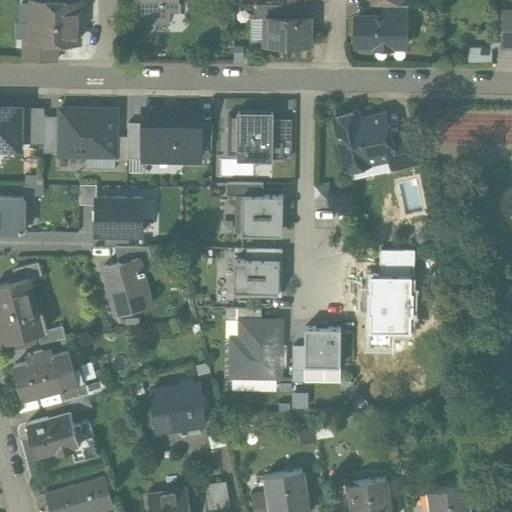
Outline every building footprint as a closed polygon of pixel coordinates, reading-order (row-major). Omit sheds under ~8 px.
[(137,0),(137,3),(143,8),(143,22),(168,22),(168,3),(178,3),(178,0),(137,0)] [(60,1),(33,1),(33,23),(38,23),(38,41),(38,42),(57,42),(78,43),(79,3),(60,3),(60,1)] [(287,5),(257,5),(257,19),(265,19),(265,18),(287,18),(287,5)] [(400,6),(385,6),(385,17),(406,18),(409,18),(409,6),(400,6)] [(511,11),(502,12),(502,48),(511,47),(511,11)] [(385,17),(358,17),(358,45),(375,45),(375,48),(393,49),(393,46),(406,46),(406,18),(385,17)] [(287,18),(265,18),(265,19),(265,44),(310,44),(311,19),(287,18)] [(38,42),(38,41),(25,40),(24,61),(56,62),(57,42),(38,42)] [(491,48),(468,49),(469,63),(491,62),(491,48)] [(20,108),(0,107),(0,147),(20,147),(19,144),(20,108)] [(19,144),(44,144),(44,117),(45,108),(20,108),(19,144)] [(116,110),(60,109),(60,117),(59,153),(59,155),(88,155),(87,169),(115,169),(115,160),(128,160),(128,136),(116,136),(116,110)] [(201,110),(144,110),(144,124),(143,160),(201,161),(201,148),(211,148),(211,124),(201,124),(201,110)] [(273,112),(237,112),(237,116),(228,116),(227,155),(237,155),(237,160),(272,160),(272,158),(283,158),(283,155),(291,155),(292,119),(273,119),(273,112)] [(358,112),(335,117),(348,180),(391,171),(386,151),(393,149),(392,142),(386,114),(360,120),(358,112)] [(44,153),(59,153),(60,117),(44,117),(44,144),(44,153)] [(143,160),(144,124),(128,123),(128,136),(128,160),(143,160)] [(402,140),(392,142),(393,149),(386,151),(391,171),(420,164),(413,130),(400,132),(402,140)] [(227,196),(236,196),(235,220),(242,220),(241,235),(282,236),(283,197),(263,197),(263,185),(227,184),(227,196)] [(329,186),(313,185),(313,201),(329,201),(329,186)] [(142,199),(96,198),(97,186),(80,186),(80,205),(96,205),(96,234),(105,234),(105,246),(116,246),(129,246),(129,235),(142,235),(142,199)] [(24,198),(0,197),(0,232),(23,233),(24,198)] [(129,246),(116,246),(120,263),(139,258),(140,260),(152,257),(149,246),(129,246)] [(377,270),(366,270),(365,289),(357,289),(356,325),(365,325),(364,348),(394,349),(394,333),(415,334),(417,247),(377,246),(377,270)] [(246,261),(235,261),(234,292),(237,292),(237,296),(282,296),(282,282),(280,282),(280,249),(246,248),(246,261)] [(120,263),(103,268),(104,269),(115,312),(115,313),(115,314),(151,305),(140,260),(139,258),(120,263)] [(38,263),(16,269),(19,281),(29,278),(30,280),(42,276),(38,263)] [(19,281),(0,286),(0,314),(7,342),(39,333),(34,315),(39,314),(30,280),(29,278),(19,281)] [(261,308),(225,308),(224,319),(261,320),(261,308)] [(261,320),(224,319),(224,337),(229,337),(228,379),(232,379),(232,389),(276,390),(276,377),(282,378),(283,320),(261,320)] [(63,326),(44,331),(44,332),(40,333),(43,344),(66,338),(63,326)] [(341,327),(305,327),(305,346),(293,345),(292,381),(340,382),(341,327)] [(75,350),(45,358),(43,351),(28,355),(30,362),(14,367),(23,399),(62,388),(84,383),(75,350)] [(199,382),(180,385),(180,387),(150,391),(156,431),(206,424),(199,382)] [(84,383),(62,388),(66,401),(88,395),(84,383)] [(74,427),(70,412),(27,424),(36,455),(57,449),(58,453),(73,449),(72,445),(84,442),(80,425),(74,427)] [(308,511),(302,469),(263,476),(266,492),(253,495),(255,511),(308,511)] [(100,480),(66,489),(66,487),(46,493),(50,511),(89,511),(112,506),(104,477),(99,478),(100,480)] [(390,511),(385,477),(348,483),(352,511),(390,511)] [(225,482),(207,485),(211,507),(228,504),(225,482)] [(468,511),(464,485),(429,491),(431,504),(432,511),(468,511)] [(191,511),(187,488),(148,495),(150,511),(191,511)]
